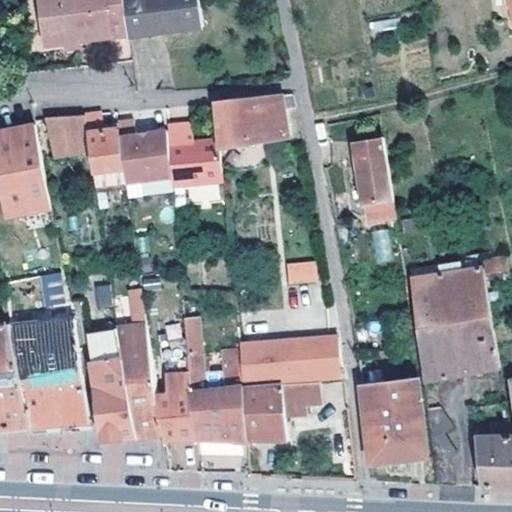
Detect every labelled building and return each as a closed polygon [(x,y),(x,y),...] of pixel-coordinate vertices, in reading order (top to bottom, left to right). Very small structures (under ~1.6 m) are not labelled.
[(125,0),(44,0),(46,13),(42,14),(43,28),(48,28),(48,34),(49,42),(66,41),(66,46),(81,45),(81,40),(95,38),(130,35),(129,26),(125,0)] [(125,0),(129,26),(202,17),(199,0),(125,0)] [(129,26),(130,35),(204,27),(202,17),(129,26)] [(220,140),(221,148),(289,137),(286,108),(297,106),(294,94),(254,98),(217,102),(220,140)] [(92,151),(96,174),(125,169),(119,130),(107,131),(104,114),(86,115),(92,151)] [(125,169),(127,180),(128,182),(176,175),(173,144),(171,124),(139,129),(137,114),(117,117),(119,130),(125,169)] [(48,118),(55,156),(92,151),(86,115),(66,116),(48,118)] [(171,124),(173,144),(195,142),(193,122),(171,124)] [(54,213),(37,126),(0,133),(0,180),(8,222),(54,213)] [(358,142),(363,177),(369,175),(371,184),(365,185),(368,206),(374,204),(377,216),(401,213),(389,137),(358,142)] [(176,185),(224,182),(221,148),(220,140),(195,142),(173,144),(176,175),(176,185)] [(96,174),(98,185),(127,180),(125,169),(96,174)] [(374,204),(368,206),(369,217),(377,216),(374,204)] [(424,217),(409,220),(412,232),(425,230),(424,217)] [(104,223),(106,239),(113,238),(110,222),(104,223)] [(392,262),(389,229),(372,230),(374,263),(392,262)] [(124,236),(116,237),(118,253),(127,251),(124,236)] [(106,239),(109,254),(118,253),(116,237),(113,238),(106,239)] [(75,259),(84,302),(84,305),(95,303),(116,299),(113,279),(109,254),(75,259)] [(286,262),(288,285),(318,282),(316,260),(286,262)] [(501,369),(497,343),(484,267),(412,280),(416,317),(424,381),(426,381),(501,369)] [(73,304),(66,271),(44,275),(52,323),(76,321),(73,304)] [(113,279),(116,299),(126,297),(122,278),(113,279)] [(116,299),(119,318),(148,314),(144,295),(126,297),(116,299)] [(188,317),(190,336),(192,356),(207,355),(201,302),(187,303),(188,317)] [(98,318),(95,303),(84,305),(86,320),(98,318)] [(20,312),(11,314),(14,329),(24,327),(20,312)] [(180,318),(182,337),(190,336),(188,317),(180,318)] [(24,327),(14,329),(35,429),(45,428),(74,425),(91,424),(76,321),(52,323),(24,327)] [(121,330),(140,440),(152,439),(166,438),(160,396),(149,325),(121,330)] [(35,429),(14,329),(0,331),(0,432),(10,432),(35,429)] [(124,442),(140,440),(121,330),(88,335),(105,444),(124,442)] [(256,362),(289,358),(287,332),(253,336),(256,362)] [(225,336),(226,353),(239,351),(238,336),(237,334),(225,336)] [(170,395),(160,396),(166,438),(166,443),(201,442),(192,356),(190,336),(182,337),(159,342),(162,361),(165,360),(170,395)] [(211,390),(207,355),(192,356),(201,442),(202,458),(249,458),(247,441),(243,388),(239,351),(226,353),(229,389),(211,390)] [(419,379),(360,385),(371,465),(429,458),(419,379)] [(322,382),(243,388),(247,441),(287,441),(285,416),(284,407),(307,405),(324,404),(322,382)] [(440,404),(429,405),(438,485),(458,486),(445,461),(452,454),(440,433),(447,426),(440,404)] [(308,415),(307,405),(284,407),(285,416),(308,415)] [(511,488),(511,433),(478,438),(486,487),(511,488)]
